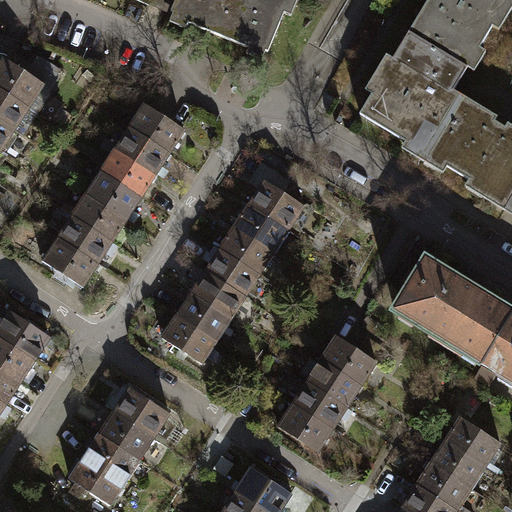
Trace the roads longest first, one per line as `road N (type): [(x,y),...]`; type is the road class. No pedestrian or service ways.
road 1 (residential): [(350,504),(91,334)]
road 2 (residential): [(511,253),(317,134),(240,119)]
road 3 (residential): [(240,119),(116,319),(91,334)]
road 4 (residential): [(240,119),(181,88),(164,58),(139,39),(45,0)]
road 5 (residential): [(91,334),(0,470)]
